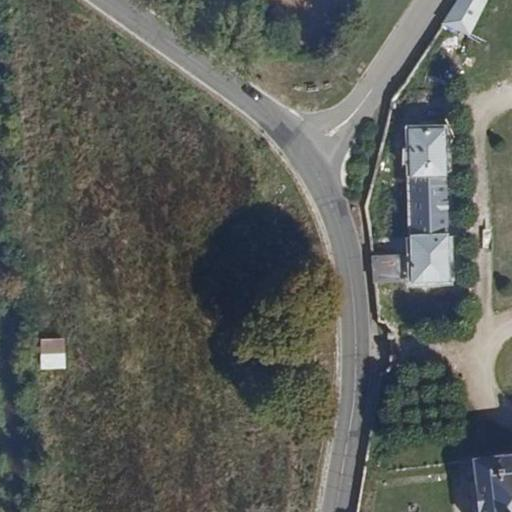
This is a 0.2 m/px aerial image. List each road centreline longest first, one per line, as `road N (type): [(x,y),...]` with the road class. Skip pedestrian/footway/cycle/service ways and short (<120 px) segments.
road 1 (tertiary): [(335,511),(356,327),(353,277),(323,175)]
road 2 (tertiary): [(295,142),(236,87),(108,0)]
